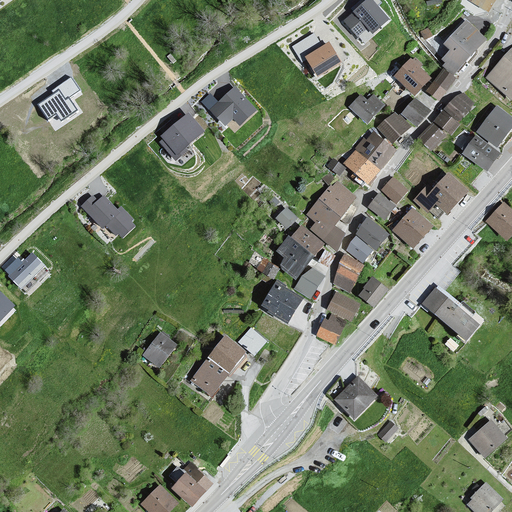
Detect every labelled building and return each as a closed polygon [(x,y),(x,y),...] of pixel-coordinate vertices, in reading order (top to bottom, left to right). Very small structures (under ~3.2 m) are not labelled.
[(382,5),(377,0),(363,0),(352,9),(355,13),(344,22),(359,39),(367,33),(373,39),(392,23),(378,7),(382,5)] [(465,0),(484,12),(490,0),(465,0)] [(441,65),(450,74),(463,60),(467,64),(478,52),(475,49),(485,39),(464,19),(441,43),(448,50),(440,58),(444,62),(441,65)] [(323,49),(313,33),(292,47),(302,63),(307,60),(306,59),(323,49)] [(511,43),(483,77),(511,102),(511,100),(511,43)] [(343,65),(330,44),(323,49),(306,59),(307,60),(319,79),(343,65)] [(391,75),(411,95),(428,77),(418,66),(420,64),(412,57),(410,59),(408,57),(391,75)] [(423,90),(436,100),(454,79),(441,68),(423,90)] [(76,76),(36,99),(52,127),(82,110),(74,97),(84,91),(76,76)] [(257,113),(235,88),(209,111),(225,129),(233,121),(240,129),(257,113)] [(458,91),(441,110),(455,122),(472,102),(458,91)] [(346,106),(365,124),(383,105),(370,92),(364,98),(358,93),(346,106)] [(398,113),(413,126),(427,111),(412,97),(398,113)] [(511,119),(493,105),(473,131),(494,147),(498,141),(508,128),(511,123),(511,119)] [(392,109),(374,126),(390,144),(409,128),(392,109)] [(441,110),(432,122),(448,135),(458,124),(455,122),(441,110)] [(205,131),(190,112),(158,136),(173,156),(205,131)] [(430,124),(415,141),(429,153),(444,136),(430,124)] [(339,162),(363,184),(393,152),(368,130),(339,162)] [(473,135),(460,153),(485,171),(498,154),(473,135)] [(342,168),(329,156),(321,164),(334,176),(342,168)] [(445,217),(467,195),(445,173),(428,191),(423,187),(411,199),(424,212),(431,204),(445,217)] [(379,190),(394,204),(405,191),(390,177),(379,190)] [(334,252),(342,235),(332,226),(354,197),(335,182),(329,188),(327,186),(302,214),(312,223),(307,228),(334,252)] [(376,192),(366,205),(382,219),(393,206),(376,192)] [(99,202),(95,198),(83,210),(103,231),(106,228),(122,244),(137,229),(133,225),(136,221),(123,207),(118,213),(104,198),(99,202)] [(511,232),(511,214),(500,202),(481,221),(503,242),(511,232)] [(283,208),(272,218),(283,229),(294,219),(283,208)] [(390,229),(409,249),(430,228),(410,209),(390,229)] [(364,217),(353,236),(370,250),(372,251),(385,235),(364,217)] [(275,265),(292,281),(322,245),(298,224),(287,236),(284,236),(272,251),(280,258),(275,265)] [(343,249),(360,262),(370,250),(353,236),(343,249)] [(322,249),(314,261),(324,268),(332,256),(322,249)] [(46,268),(30,250),(18,261),(14,257),(0,269),(0,271),(20,292),(46,268)] [(245,262),(269,279),(277,268),(275,266),(253,251),(245,262)] [(335,266),(331,282),(349,292),(362,265),(342,253),(335,266)] [(323,278),(307,267),(292,286),(308,298),(323,278)] [(386,291),(369,277),(355,295),(371,308),(386,291)] [(300,300),(274,282),(256,308),(282,326),(300,300)] [(418,306),(463,345),(480,325),(435,286),(418,306)] [(324,310),(349,322),(358,303),(333,292),(324,310)] [(0,293),(0,315),(11,304),(0,293)] [(321,318),(312,338),(334,348),(342,328),(321,318)] [(247,326),(235,339),(253,356),(265,342),(247,326)] [(157,330),(136,356),(153,370),(173,344),(157,330)] [(186,381),(207,398),(243,354),(223,337),(186,381)] [(330,398),(351,420),(375,399),(354,376),(330,398)] [(395,427),(386,419),(373,434),(382,442),(395,427)] [(488,419),(466,439),(481,457),(504,438),(488,419)] [(189,464),(167,488),(188,508),(210,484),(189,464)] [(463,505),(470,511),(492,511),(502,502),(482,483),(467,498),(469,499),(463,505)] [(135,506),(141,511),(164,511),(175,502),(157,484),(135,506)]
